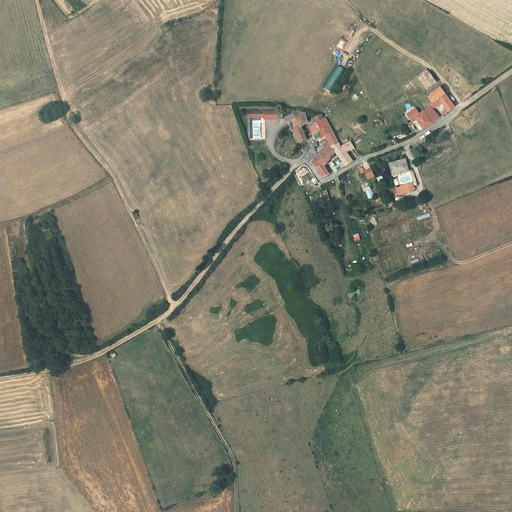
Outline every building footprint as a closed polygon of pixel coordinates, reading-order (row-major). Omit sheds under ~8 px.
[(344,69),(338,65),(324,87),(331,91),(344,69)] [(423,74),(431,84),(439,78),(432,68),(423,74)] [(441,96),(444,100),(448,105),(443,108),(446,111),(458,103),(442,83),(430,92),(436,100),(441,96)] [(444,100),(441,96),(436,100),(433,102),(436,106),(444,100)] [(54,107),(58,114),(66,110),(64,103),(54,107)] [(434,108),(430,104),(425,107),(434,119),(439,115),(434,108)] [(54,116),(58,114),(54,107),(45,111),(50,123),(51,125),(57,123),(54,116)] [(434,119),(425,107),(420,111),(417,107),(410,112),(421,128),(426,124),(434,119)] [(263,114),(263,118),(277,118),(277,109),(246,110),(246,115),(263,114)] [(310,121),(311,124),(324,117),(321,113),(315,115),(314,117),(312,113),(310,113),(307,113),(294,110),(293,111),(297,117),(293,119),(296,126),(293,128),(300,143),(308,139),(302,125),(310,121)] [(325,117),(324,117),(311,124),(310,125),(313,130),(318,127),(323,135),(326,134),(328,132),(324,125),(329,123),(325,117)] [(331,146),(334,144),(339,141),(329,123),(324,125),(328,132),(326,134),(329,139),(322,146),(323,149),(324,150),(327,148),(331,146)] [(354,161),(348,152),(356,147),(352,140),(342,144),(339,141),(334,144),(337,150),(341,156),(347,164),(354,161)] [(321,150),(327,159),(331,155),(327,148),(324,150),(323,149),(321,150)] [(330,173),(324,161),(327,159),(321,150),(318,154),(313,160),(315,163),(325,176),(330,173)] [(400,172),(412,168),(407,156),(391,162),(395,174),(396,173),(400,172)] [(376,174),(374,167),(367,170),(370,177),(376,174)] [(415,181),(404,185),(400,186),(399,187),(401,194),(418,189),(415,181)]
